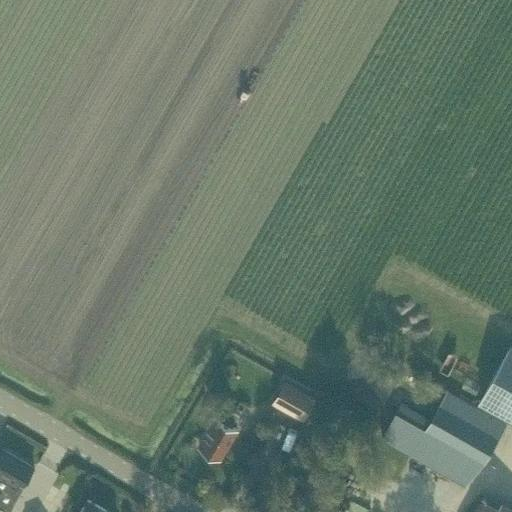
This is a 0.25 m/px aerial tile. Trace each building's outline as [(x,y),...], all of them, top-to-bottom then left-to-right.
[(511,344),(510,343),(479,400),(511,418),(511,344)] [(465,346),(453,368),(472,378),(484,357),(465,346)] [(319,397),(286,378),(273,401),(305,420),(319,397)] [(508,422),(448,388),(426,427),(397,410),(383,436),(466,483),(485,461),(508,422)] [(221,457),(239,427),(234,424),(240,413),(224,403),(217,415),(216,414),(199,445),(221,457)] [(0,457),(0,485),(16,495),(35,465),(6,449),(0,457)] [(484,496),(474,511),(511,511),(511,505),(502,500),(500,504),(484,496)] [(111,511),(88,498),(80,511),(111,511)]
